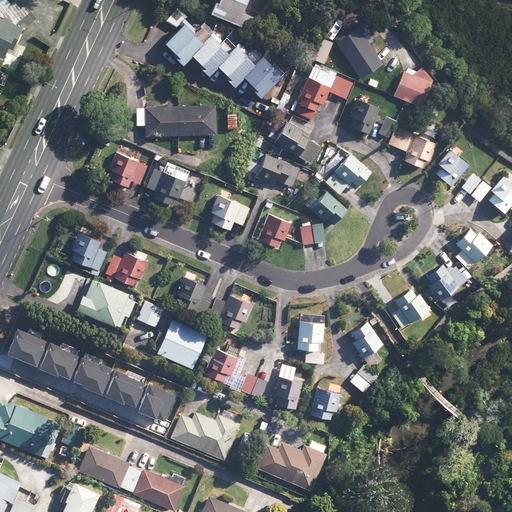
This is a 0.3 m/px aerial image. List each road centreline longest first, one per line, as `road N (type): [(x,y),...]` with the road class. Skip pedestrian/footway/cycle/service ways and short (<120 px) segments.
road 1 (residential): [(365,263),(337,277),(284,279),(28,172)]
road 2 (primary): [(28,172),(113,0)]
road 3 (residential): [(365,263),(388,206),(400,197),(418,201),(425,222),(409,247),(385,259)]
